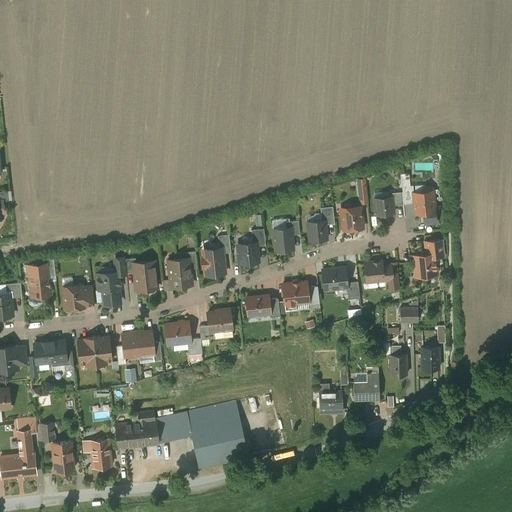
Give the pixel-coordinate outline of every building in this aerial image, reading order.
[(400,174),(401,185),(410,184),(408,173),(400,174)] [(366,183),(358,184),(360,202),(368,201),(366,183)] [(410,184),(401,185),(402,191),(403,203),(414,202),(413,192),(413,184),(410,184)] [(413,192),(414,202),(415,212),(419,212),(420,223),(436,221),(434,210),(435,210),(433,187),(430,185),(425,186),(423,189),(423,191),(413,192)] [(8,190),(0,190),(0,199),(3,199),(3,200),(9,199),(8,190)] [(402,191),(388,192),(389,196),(392,195),(393,204),(403,203),(402,191)] [(389,196),(373,198),(375,214),(394,211),(393,204),(392,195),(389,196)] [(350,203),(346,203),(344,206),(344,207),(341,207),(343,229),(363,226),(360,205),(352,206),(352,205),(350,203)] [(332,205),(320,207),(322,219),(325,219),(325,223),(334,222),(332,205)] [(298,219),(284,221),(285,226),(291,226),(291,234),(300,233),(298,219)] [(322,219),(307,221),(309,239),(327,237),(325,223),(325,219),(322,219)] [(285,226),(273,228),(274,235),(273,237),(273,242),(275,243),(275,250),(293,248),(291,234),(291,226),(285,226)] [(264,227),(251,229),(253,241),(256,241),(257,245),(266,244),(264,227)] [(229,233),(218,234),(219,246),(222,246),(223,252),(231,251),(229,233)] [(442,238),(424,239),(425,252),(434,251),(435,256),(442,255),(442,238)] [(253,241),(238,243),(239,252),(238,253),(239,262),(258,260),(257,245),(256,241),(253,241)] [(219,246),(204,248),(205,256),(202,257),(203,265),(204,265),(205,274),(225,271),(223,252),(222,246),(219,246)] [(195,250),(185,251),(186,257),(188,256),(190,268),(197,267),(195,250)] [(425,252),(414,253),(415,264),(416,264),(417,274),(416,274),(416,275),(436,273),(435,256),(434,251),(425,252)] [(125,255),(115,257),(117,270),(119,270),(119,274),(127,273),(125,258),(125,255)] [(44,262),(45,265),(47,264),(48,275),(56,274),(54,256),(44,257),(44,262)] [(186,257),(168,259),(170,278),(171,286),(172,286),(176,285),(178,287),(182,286),(183,284),(191,283),(190,268),(188,256),(186,257)] [(135,257),(125,258),(127,272),(133,271),(132,262),(136,261),(135,257)] [(136,261),(132,262),(133,271),(133,275),(136,277),(135,278),(136,289),(144,288),(145,289),(147,291),(154,290),(156,288),(156,287),(157,287),(154,259),(136,261)] [(381,259),(364,261),(366,280),(388,278),(392,277),(392,271),(391,263),(382,264),(381,259)] [(26,275),(30,274),(30,281),(29,281),(31,295),(38,295),(42,297),(45,294),(50,293),(48,275),(47,264),(45,265),(37,266),(36,263),(25,264),(26,275)] [(345,266),(322,268),(324,287),(326,287),(327,288),(333,288),(334,286),(346,285),(347,285),(346,281),(345,266)] [(117,270),(97,272),(98,287),(101,289),(102,288),(104,302),(106,303),(118,302),(120,300),(119,287),(120,285),(119,274),(119,270),(117,270)] [(398,270),(392,271),(392,277),(388,278),(389,287),(399,286),(398,270)] [(170,278),(163,279),(164,289),(172,289),(172,286),(171,286),(170,278)] [(306,279),(299,280),(299,278),(292,279),(292,281),(282,282),(284,302),(287,302),(295,301),(308,300),(308,299),(307,285),(306,279)] [(358,279),(346,281),(347,285),(346,285),(348,298),(360,296),(358,279)] [(21,281),(6,283),(6,291),(13,290),(13,296),(22,295),(21,281)] [(82,284),(63,286),(65,308),(84,306),(84,304),(82,286),(82,284)] [(317,284),(307,285),(308,299),(308,300),(308,304),(319,302),(317,284)] [(92,285),(82,286),(84,304),(94,302),(92,285)] [(10,293),(0,293),(0,314),(12,314),(10,293)] [(268,293),(246,295),(247,305),(246,307),(246,310),(248,311),(248,313),(269,311),(270,311),(268,297),(268,293)] [(42,297),(38,295),(31,295),(28,299),(29,302),(32,304),(39,304),(42,300),(42,297)] [(278,296),(268,297),(270,311),(269,311),(270,315),(280,314),(278,296)] [(295,301),(287,302),(288,309),(296,308),(295,301)] [(230,306),(220,307),(220,309),(207,311),(208,323),(209,329),(210,329),(223,328),(223,326),(232,325),(232,324),(233,323),(232,319),(231,317),(230,306)] [(409,306),(400,307),(400,321),(418,320),(418,306),(409,306)] [(188,320),(166,323),(168,341),(190,339),(188,320)] [(208,323),(199,324),(200,335),(201,338),(211,337),(210,329),(209,329),(208,323)] [(232,325),(223,326),(223,328),(224,335),(233,334),(232,325)] [(152,329),(141,330),(137,330),(139,353),(153,351),(154,351),(153,340),(152,329)] [(132,331),(122,332),(123,343),(124,354),(125,354),(139,353),(137,330),(132,330),(132,331)] [(101,334),(85,336),(85,338),(77,339),(80,361),(86,361),(86,364),(106,362),(106,359),(112,358),(109,335),(102,336),(101,334)] [(200,335),(192,336),(193,341),(187,342),(188,353),(202,351),(201,338),(200,335)] [(64,338),(53,339),(53,338),(49,339),(51,360),(65,358),(67,358),(66,349),(64,338)] [(45,340),(34,341),(35,354),(36,361),(51,360),(49,339),(45,339),(45,340)] [(160,339),(153,340),(154,351),(153,351),(154,355),(161,354),(160,339)] [(15,342),(8,343),(8,344),(0,345),(0,368),(18,367),(17,363),(27,362),(24,344),(15,345),(15,342)] [(123,343),(116,344),(118,362),(126,361),(125,354),(124,354),(123,343)] [(438,345),(421,346),(422,368),(439,367),(438,345)] [(72,348),(66,349),(67,358),(65,358),(65,363),(73,362),(72,348)] [(406,353),(390,353),(390,374),(406,374),(406,353)] [(35,354),(29,355),(30,368),(31,368),(37,367),(36,361),(35,354)] [(65,363),(65,358),(51,360),(52,367),(66,365),(65,363)] [(347,365),(340,365),(341,384),(347,384),(348,384),(347,365)] [(135,370),(125,371),(126,380),(136,379),(135,370)] [(366,372),(366,373),(367,373),(367,381),(353,381),(354,399),(379,398),(378,371),(366,372)] [(0,386),(0,406),(10,406),(8,387),(2,388),(0,386)] [(342,390),(319,391),(320,412),(330,412),(330,409),(343,408),(342,390)] [(235,400),(186,411),(191,433),(199,466),(248,454),(235,400)] [(132,412),(131,412),(132,421),(155,419),(155,418),(154,410),(132,412)] [(168,415),(155,418),(155,419),(156,419),(159,440),(191,433),(186,411),(168,415)] [(132,421),(114,423),(117,447),(159,443),(159,440),(156,419),(155,419),(132,421)] [(53,420),(41,422),(42,440),(54,438),(53,420)] [(19,428),(18,428),(21,454),(21,455),(34,453),(31,426),(19,428)] [(285,431),(273,433),(276,447),(287,445),(285,431)] [(108,438),(90,440),(93,466),(111,464),(108,438)] [(70,440),(52,442),(55,470),(73,468),(70,440)] [(21,454),(0,456),(2,476),(36,472),(34,453),(21,455),(21,454)]
